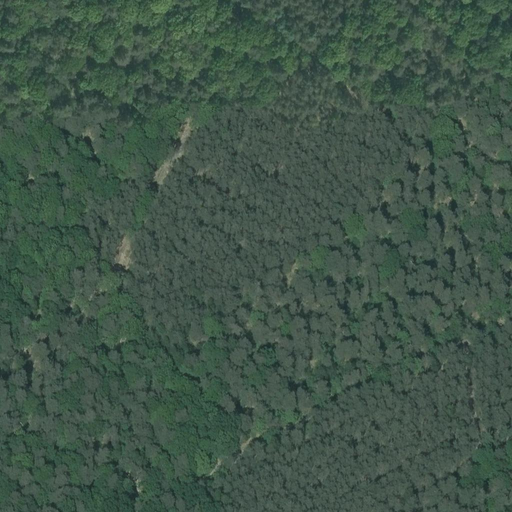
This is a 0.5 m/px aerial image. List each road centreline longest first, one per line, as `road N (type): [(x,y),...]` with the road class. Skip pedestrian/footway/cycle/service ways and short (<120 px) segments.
road 1 (track): [(511,447),(478,456),(452,342),(238,455)]
road 2 (track): [(203,511),(183,484),(238,455),(74,229)]
road 3 (track): [(358,0),(74,229)]
